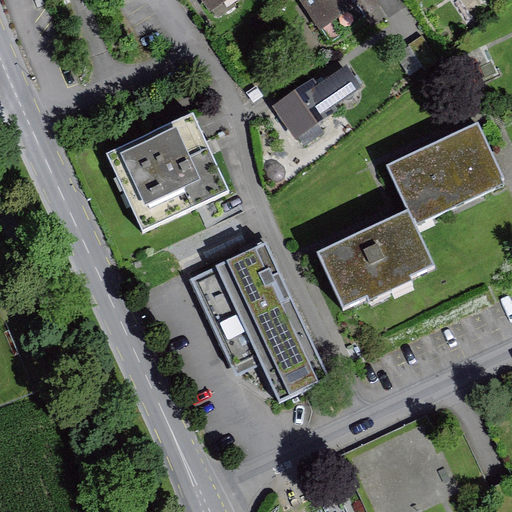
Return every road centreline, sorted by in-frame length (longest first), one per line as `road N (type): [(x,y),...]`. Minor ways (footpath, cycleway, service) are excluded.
road 1 (secondary): [(0,61),(200,498)]
road 2 (residential): [(200,498),(511,356)]
